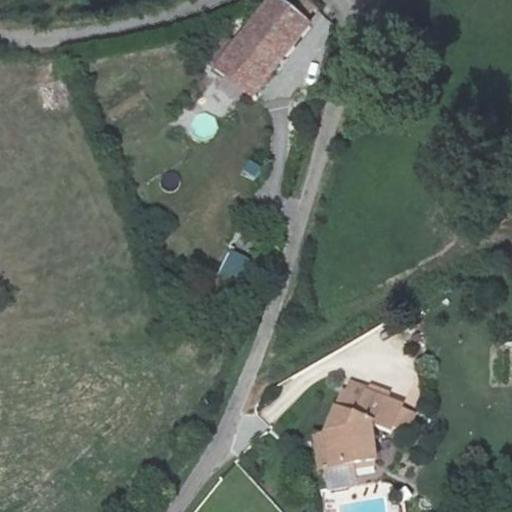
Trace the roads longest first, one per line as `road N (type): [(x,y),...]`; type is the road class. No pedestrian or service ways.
road 1 (unclassified): [(341,0),(348,36),(293,248),(228,422),(173,511)]
road 2 (unclassified): [(0,38),(65,38),(206,0)]
